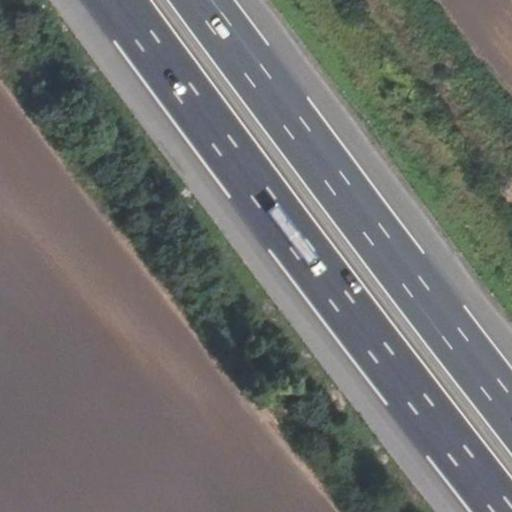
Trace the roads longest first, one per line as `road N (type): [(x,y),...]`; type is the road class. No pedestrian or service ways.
road 1 (motorway): [(128,0),(511,508)]
road 2 (motorway): [(511,400),(207,0)]
road 3 (track): [(373,0),(511,183)]
